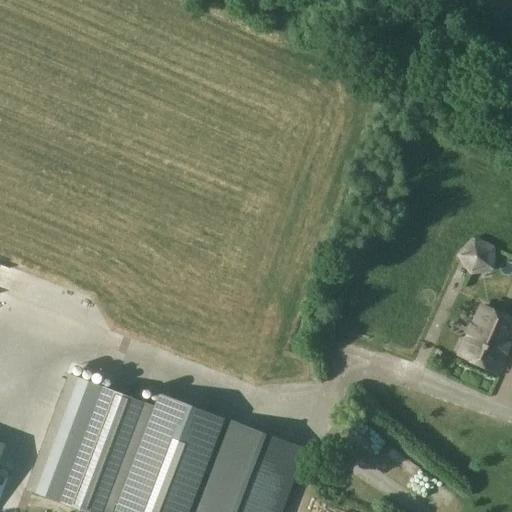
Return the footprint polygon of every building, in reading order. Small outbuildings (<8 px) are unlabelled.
[(471,233),(459,261),(486,273),(498,245),(471,233)] [(511,320),(483,307),(460,356),(496,372),(505,352),(504,352),(508,343),(509,344),(511,337),(511,320)] [(89,384),(47,498),(83,511),(117,511),(156,408),(89,384)] [(156,408),(117,511),(118,511),(187,511),(223,418),(163,395),(158,409),(156,408)] [(281,511),(305,449),(225,419),(189,511),(281,511)] [(347,463),(356,443),(342,437),(334,457),(347,463)]
